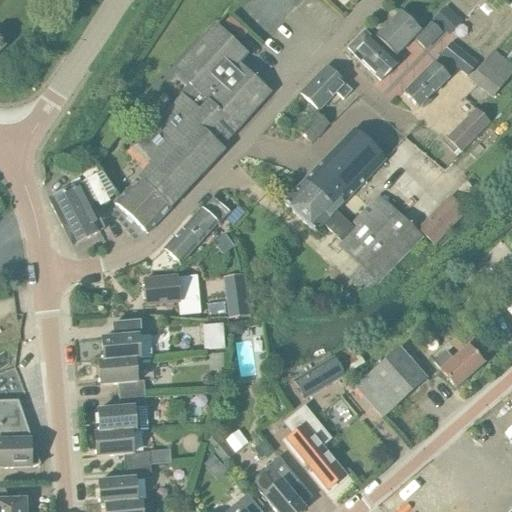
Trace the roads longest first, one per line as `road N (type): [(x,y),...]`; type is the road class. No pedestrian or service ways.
road 1 (residential): [(50,281),(120,264),(159,238),(377,0)]
road 2 (unclassified): [(64,511),(50,281)]
road 3 (residential): [(348,511),(511,370)]
road 4 (unclassified): [(16,162),(121,0)]
road 5 (unclassified): [(50,281),(16,162)]
